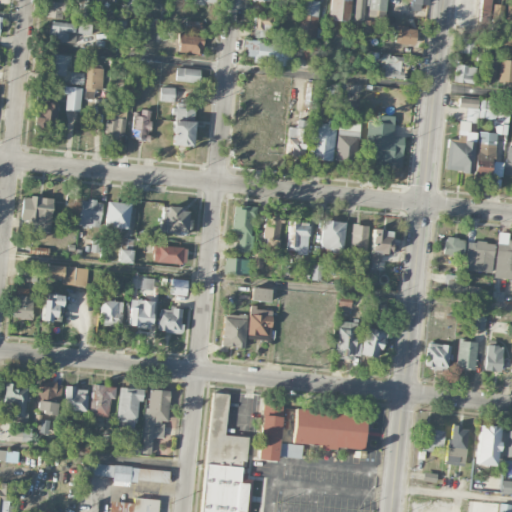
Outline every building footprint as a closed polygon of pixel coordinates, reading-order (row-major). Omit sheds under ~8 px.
[(319,1),(310,0),(301,0),(297,38),(314,40),(319,1)] [(329,0),(327,20),(348,22),(350,0),(329,0)] [(363,0),(362,20),(353,19),(354,0),(363,0)] [(386,0),(368,0),(367,15),(369,15),(368,17),(384,18),(386,0)] [(388,0),(388,7),(394,8),(394,9),(402,10),(402,0),(388,0)] [(427,0),(412,0),(412,1),(411,1),(410,11),(419,12),(420,5),(427,5),(427,0)] [(491,0),(458,0),(456,25),(490,28),(492,0),(491,0)] [(65,2),(44,1),(43,17),(64,18),(65,2)] [(81,20),(91,21),(93,4),(83,3),(81,20)] [(254,5),(254,13),(275,14),(275,6),(254,5)] [(255,15),(253,27),(252,27),(250,37),(270,39),(271,30),(270,29),(272,17),(255,15)] [(126,18),(118,17),(114,38),(130,41),(132,26),(125,25),(126,18)] [(363,19),(375,20),(373,33),(362,32),(363,19)] [(75,42),(76,22),(50,21),(50,41),(75,42)] [(185,30),(200,31),(201,21),(186,21),(185,30)] [(92,24),(78,23),(77,33),(91,35),(92,24)] [(396,27),(416,30),(413,51),(404,50),(405,45),(394,43),(396,27)] [(178,52),(203,53),(203,36),(179,35),(178,52)] [(474,54),(474,38),(459,38),(458,53),(474,54)] [(244,39),(258,40),(258,42),(283,45),(283,43),(292,44),(292,48),(293,48),(293,53),(291,53),(289,65),(254,62),(254,55),(243,54),(244,39)] [(302,45),(301,58),(342,63),(344,49),(337,48),(338,42),(316,39),(315,47),(302,45)] [(68,55),(48,54),(47,74),(68,75),(68,55)] [(378,54),(376,67),(384,67),(383,77),(405,80),(408,57),(378,54)] [(484,79),(495,80),(497,57),(487,56),(484,79)] [(511,59),(499,59),(499,82),(511,82),(511,59)] [(477,67),(455,64),(453,81),(474,84),(477,67)] [(94,89),(101,89),(102,65),(85,65),(84,99),(93,99),(94,89)] [(200,69),(176,68),(175,81),(199,82),(200,69)] [(82,84),(83,72),(70,72),(70,84),(82,84)] [(311,106),(316,84),(308,82),(304,104),(311,106)] [(82,88),(66,86),(63,110),(79,111),(82,88)] [(159,101),(173,102),(173,87),(160,87),(159,101)] [(38,116),(35,116),(35,131),(56,130),(55,99),(47,100),(47,95),(38,95),(38,116)] [(472,172),(475,132),(468,132),(469,122),(476,122),(478,99),(459,97),(458,107),(466,108),(465,121),(458,120),(457,139),(447,139),(444,170),(472,172)] [(509,110),(496,108),(497,102),(480,100),(478,118),(494,120),(492,133),(505,134),(509,110)] [(192,146),(194,108),(174,107),(173,145),(192,146)] [(124,137),(125,109),(107,109),(105,137),(124,137)] [(132,139),(149,140),(150,111),(133,111),(132,139)] [(286,156),(305,157),(306,120),(296,120),(296,127),(287,127),(286,156)] [(335,125),(312,122),(308,158),(331,161),(335,125)] [(392,136),(393,123),(366,122),(365,164),(401,165),(402,136),(392,136)] [(494,161),(496,133),(476,132),(474,176),(502,178),(502,161),(494,161)] [(51,230),(52,197),(23,196),(22,229),(51,230)] [(101,201),(80,200),(79,226),(100,227),(101,201)] [(129,228),(129,203),(106,202),(105,227),(129,228)] [(254,206),(233,205),(231,234),(238,234),(237,252),(251,253),(254,206)] [(161,207),(160,233),(186,234),(187,208),(161,207)] [(280,217),(265,216),(263,248),(279,249),(280,217)] [(308,222),(287,221),(286,250),(297,250),(297,254),(307,254),(308,222)] [(343,251),(343,221),(321,221),(321,250),(343,251)] [(367,225),(351,224),(350,256),(366,256),(367,225)] [(392,231),(373,229),(369,268),(383,270),(385,255),(389,255),(392,231)] [(464,239),(444,238),(444,254),(464,254),(464,239)] [(468,240),(466,255),(472,255),(470,271),(491,273),(494,243),(468,240)] [(497,243),(493,277),(511,279),(511,241),(507,241),(506,245),(497,243)] [(152,262),(184,264),(185,247),(153,245),(152,262)] [(118,262),(131,263),(133,250),(119,249),(118,262)] [(223,274),(248,274),(248,258),(224,258),(223,274)] [(36,282),(36,264),(22,264),(21,281),(36,282)] [(321,265),(312,264),(311,280),(320,281),(321,265)] [(44,278),(61,279),(61,285),(86,286),(87,267),(45,265),(44,278)] [(489,288),(465,287),(466,277),(446,276),(445,296),(488,298),(489,288)] [(153,290),(153,278),(141,278),(140,289),(153,290)] [(186,295),(187,279),(170,279),(169,294),(186,295)] [(269,302),(270,289),(252,287),(250,300),(269,302)] [(42,320),(58,321),(59,307),(62,307),(63,294),(43,293),(42,320)] [(33,296),(16,296),(15,318),(32,319),(33,296)] [(129,326),(151,327),(152,300),(129,299),(129,326)] [(99,322),(121,322),(122,301),(100,300),(99,322)] [(158,332),(181,332),(181,309),(172,308),(171,313),(158,312),(158,332)] [(247,335),(256,335),(256,339),(270,340),(271,309),(248,308),(247,335)] [(222,346),(244,347),(246,314),(223,314),(222,346)] [(486,317),(474,315),(472,328),(484,330),(486,317)] [(353,359),(355,322),(337,321),(336,358),(353,359)] [(378,358),(384,331),(366,327),(359,354),(378,358)] [(455,367),(473,369),(476,342),(458,340),(455,367)] [(449,345),(427,343),(424,368),(447,370),(449,345)] [(502,344),(486,343),(485,371),(501,372),(502,344)] [(61,383),(41,380),(37,412),(56,415),(61,383)] [(15,402),(14,416),(25,416),(26,384),(4,383),(4,402),(15,402)] [(90,415),(108,416),(109,398),(114,398),(115,386),(91,385),(90,415)] [(65,387),(64,410),(86,411),(87,387),(65,387)] [(117,426),(136,427),(137,400),(142,400),(143,388),(118,387),(117,426)] [(143,453),(151,454),(152,437),(162,438),(163,421),(167,421),(169,390),(146,389),(143,453)] [(200,511),(248,511),(251,480),(240,479),(241,461),(245,461),(247,437),(224,435),(228,394),(211,392),(200,511)] [(257,459),(277,461),(277,456),(300,458),(301,444),(278,442),(280,427),(286,428),(287,423),(280,423),(282,406),(275,405),(274,415),(261,414),(257,459)] [(291,444),(362,450),(365,414),(294,409),(291,444)] [(496,466),(498,426),(477,425),(475,465),(496,466)] [(434,445),(442,447),(445,430),(421,426),(417,449),(433,451),(434,445)] [(466,427),(448,426),(446,464),(464,465),(466,427)] [(30,440),(29,429),(12,430),(12,441),(30,440)] [(137,451),(137,438),(126,438),(126,452),(137,451)] [(167,483),(168,469),(83,464),(83,474),(112,476),(112,485),(129,486),(129,480),(167,483)] [(511,481),(502,481),(501,494),(511,494),(511,481)] [(0,511),(12,511),(13,485),(0,484),(0,511)] [(156,511),(157,499),(133,498),(133,503),(109,501),(108,511),(156,511)] [(510,511),(511,505),(500,503),(498,511),(510,511)]
